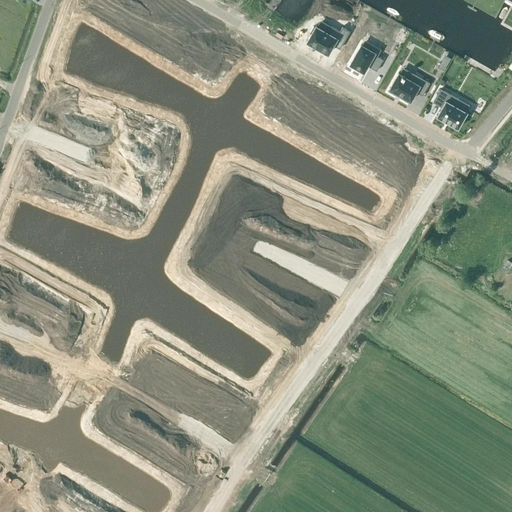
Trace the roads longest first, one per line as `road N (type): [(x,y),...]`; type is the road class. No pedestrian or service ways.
road 1 (unclassified): [(466,152),(197,0)]
road 2 (residential): [(358,298),(243,462)]
road 3 (residential): [(466,152),(358,298)]
road 4 (unclassified): [(6,125),(49,0)]
